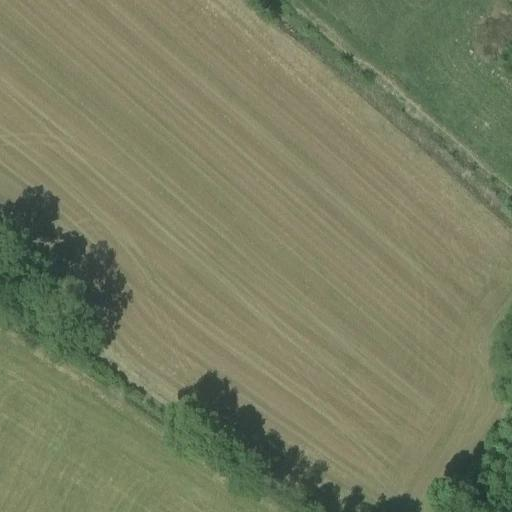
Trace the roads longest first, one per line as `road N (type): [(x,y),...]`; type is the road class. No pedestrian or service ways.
road 1 (track): [(322,511),(0,310)]
road 2 (track): [(511,188),(293,0)]
